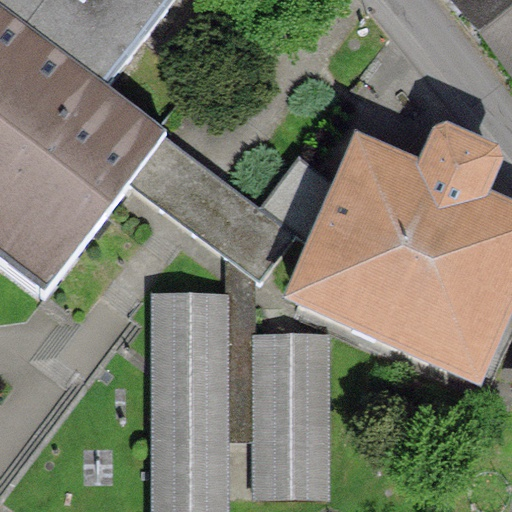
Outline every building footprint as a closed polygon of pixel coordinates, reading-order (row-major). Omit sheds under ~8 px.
[(105,94),(175,0),(0,0),(0,268),(44,301),(130,188),(166,139),(105,94)] [(511,0),(456,0),(511,71),(511,0)] [(166,139),(130,188),(259,287),(293,238),(319,249),(344,193),(299,161),(257,210),(166,139)] [(511,296),(511,222),(476,207),(493,169),(490,164),(446,144),(440,147),(424,184),(360,155),(344,193),(319,249),(295,305),(475,383),(511,296)] [(255,443),(255,502),(326,502),(326,340),(255,340),(255,360),(225,360),(225,300),(154,300),(154,511),(225,511),(225,443),(255,443)]
